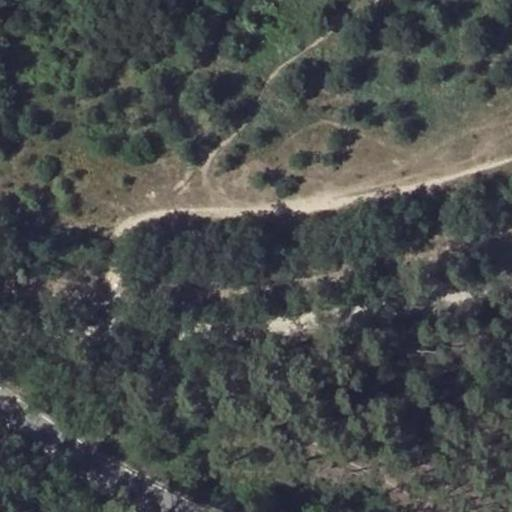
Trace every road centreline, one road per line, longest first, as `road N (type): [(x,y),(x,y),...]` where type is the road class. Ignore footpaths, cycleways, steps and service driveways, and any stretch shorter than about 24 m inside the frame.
road 1 (track): [(0,337),(98,348),(217,345),(511,294)]
road 2 (track): [(115,348),(114,270),(145,221),(357,196),(511,153)]
road 3 (tertiary): [(0,400),(190,511)]
